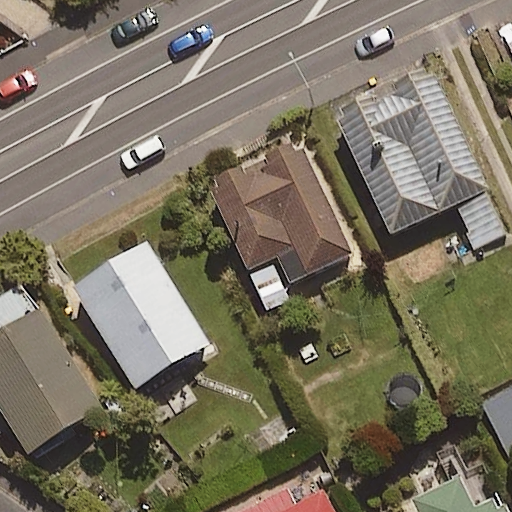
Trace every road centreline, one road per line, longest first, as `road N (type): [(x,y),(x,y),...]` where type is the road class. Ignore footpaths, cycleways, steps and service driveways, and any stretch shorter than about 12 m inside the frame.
road 1 (secondary): [(386,0),(193,89),(0,196)]
road 2 (secondary): [(0,135),(269,0)]
